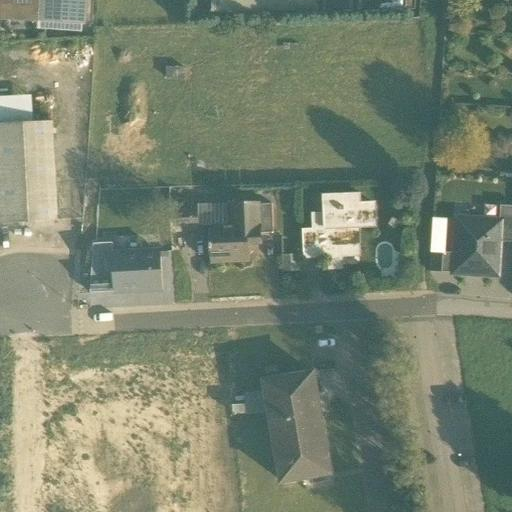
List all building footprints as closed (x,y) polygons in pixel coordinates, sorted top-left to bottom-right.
[(0,0),(0,20),(34,23),(35,0),(0,0)] [(35,0),(34,23),(83,26),(84,0),(35,0)] [(217,0),(217,13),(318,10),(317,0),(217,0)] [(0,97),(0,124),(30,123),(29,97),(0,97)] [(30,123),(0,124),(0,225),(55,222),(50,122),(30,123)] [(303,231),(304,257),(343,256),(343,249),(360,249),(359,227),(375,226),(374,204),(360,205),(360,195),(325,197),(326,214),(314,214),(315,231),(303,231)] [(260,206),(261,235),(275,234),(274,205),(260,206)] [(229,207),(229,230),(249,230),(249,244),(261,244),(261,235),(260,206),(229,207)] [(500,222),(499,242),(511,243),(511,207),(500,206),(500,222)] [(170,208),(171,233),(200,231),(200,225),(199,209),(199,207),(170,208)] [(210,225),(210,230),(229,230),(229,207),(199,207),(199,209),(200,225),(210,225)] [(455,254),(454,274),(497,276),(499,242),(500,222),(457,220),(455,254)] [(250,262),(249,244),(249,230),(229,230),(210,230),(211,251),(212,251),(212,263),(250,262)] [(93,244),(90,294),(115,293),(113,255),(113,244),(93,244)] [(113,255),(115,293),(162,290),(160,253),(113,255)] [(442,273),(454,274),(455,254),(443,253),(442,273)] [(282,256),(282,273),(300,272),(300,255),(282,256)] [(265,383),(267,395),(271,414),(283,485),(333,476),(315,374),(265,383)] [(246,406),(234,406),(234,416),(271,414),(267,395),(246,396),(246,406)]
